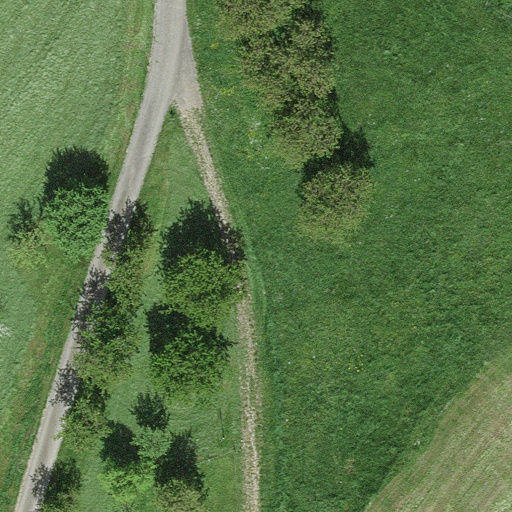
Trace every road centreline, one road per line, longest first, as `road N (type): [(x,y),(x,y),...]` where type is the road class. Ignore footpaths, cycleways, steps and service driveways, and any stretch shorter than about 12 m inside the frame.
road 1 (track): [(26,511),(158,93),(169,0)]
road 2 (track): [(252,511),(248,332),(193,108)]
